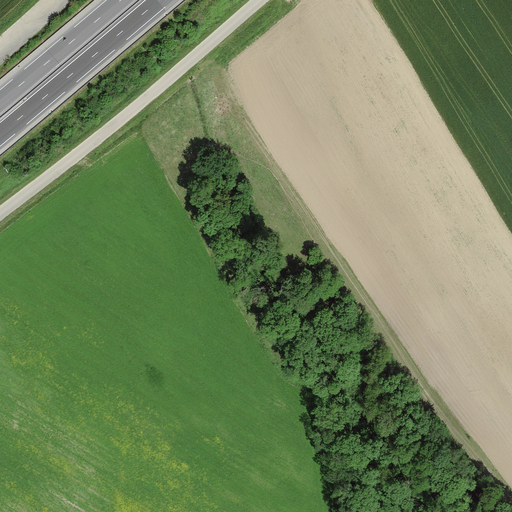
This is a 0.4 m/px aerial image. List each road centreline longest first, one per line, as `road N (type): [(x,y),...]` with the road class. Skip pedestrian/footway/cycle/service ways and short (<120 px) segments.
road 1 (unclassified): [(263,0),(0,213)]
road 2 (trunk): [(0,138),(164,0)]
road 3 (trunk): [(122,0),(0,103)]
